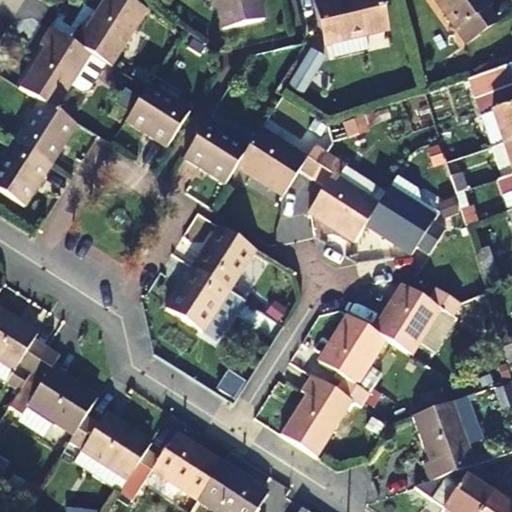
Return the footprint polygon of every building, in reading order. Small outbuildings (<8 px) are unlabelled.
[(115,70),(150,12),(138,4),(131,0),(106,0),(88,30),(82,27),(72,42),(109,66),(115,70)] [(257,0),(218,0),(224,25),(261,18),(257,0)] [(333,0),(313,0),(324,46),(332,45),(335,57),(368,51),(365,36),(385,32),(376,0),(348,0),(334,3),(333,0)] [(432,0),(450,27),(481,5),(482,4),(480,0),(432,0)] [(481,5),(450,27),(463,45),(494,23),(481,5)] [(85,95),(92,93),(109,66),(72,42),(52,29),(42,45),(49,50),(23,91),(40,102),(58,114),(74,88),(85,95)] [(324,57),(312,50),(297,75),(309,82),(324,57)] [(511,62),(468,78),(489,147),(502,142),(511,139),(511,62)] [(191,111),(149,84),(146,89),(128,118),(169,146),(191,111)] [(52,167),(78,126),(58,114),(40,102),(15,143),(52,167)] [(187,156),(227,183),(237,166),(248,149),(208,122),(187,156)] [(283,194),(297,172),(307,158),(261,129),(248,149),(237,166),(283,194)] [(511,139),(502,142),(511,170),(511,139)] [(52,167),(15,143),(0,167),(0,185),(28,204),(52,167)] [(307,158),(297,172),(310,180),(327,153),(314,147),(307,158)] [(323,188),(332,174),(340,161),(327,153),(310,180),(323,188)] [(390,186),(437,217),(440,211),(419,197),(417,185),(398,173),(390,186)] [(379,203),(332,174),(323,188),(310,210),(356,240),(367,223),(379,203)] [(511,174),(498,179),(509,210),(511,208),(511,174)] [(415,254),(418,249),(433,223),(437,217),(390,186),(379,203),(367,223),(415,254)] [(466,225),(476,222),(471,206),(461,210),(466,225)] [(446,231),(433,223),(418,249),(430,257),(446,231)] [(223,230),(198,269),(234,293),(259,252),(223,230)] [(485,285),(498,281),(488,251),(476,254),(485,285)] [(234,293),(198,269),(172,309),(209,333),(234,293)] [(447,310),(431,300),(410,287),(380,335),(386,339),(416,357),(447,310)] [(438,288),(431,300),(447,310),(454,315),(461,301),(438,288)] [(20,365),(37,339),(40,334),(0,307),(0,358),(17,370),(20,365)] [(320,360),(343,376),(356,384),(386,339),(380,335),(348,315),(320,360)] [(49,346),(37,339),(20,365),(32,373),(49,346)] [(32,373),(44,381),(53,367),(61,354),(49,346),(32,373)] [(100,398),(53,367),(44,381),(30,404),(77,435),(86,419),(100,398)] [(335,389),(311,374),(302,389),(308,393),(282,434),(318,457),(353,401),(335,389)] [(356,384),(343,376),(335,389),(353,401),(360,405),(368,393),(356,384)] [(478,464),(456,401),(416,416),(431,460),(425,463),(431,481),(474,466),(478,464)] [(104,416),(97,426),(81,452),(129,482),(132,478),(148,452),(151,446),(104,416)] [(81,452),(97,426),(86,419),(77,435),(70,445),(81,452)] [(161,460),(154,473),(199,501),(222,464),(177,436),(161,460)] [(154,473),(161,460),(148,452),(132,478),(145,486),(154,473)] [(259,511),(270,495),(222,464),(199,501),(212,510),(211,511),(259,511)] [(445,511),(480,511),(501,482),(474,466),(431,481),(410,489),(445,511)] [(511,511),(511,489),(501,482),(480,511),(511,511)]
